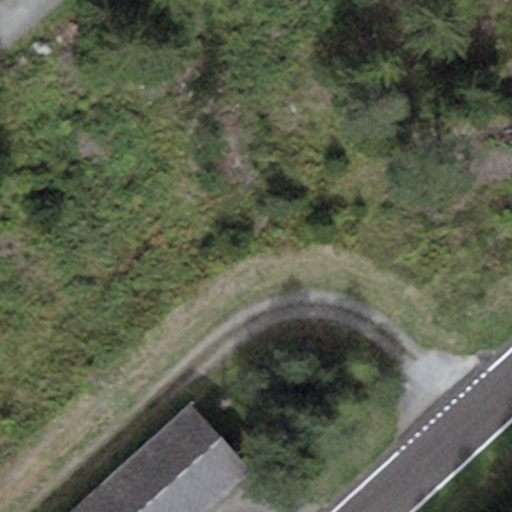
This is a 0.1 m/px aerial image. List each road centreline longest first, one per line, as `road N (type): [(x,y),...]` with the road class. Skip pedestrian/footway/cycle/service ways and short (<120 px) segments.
road 1 (tertiary): [(397,511),(511,411)]
road 2 (track): [(0,65),(101,0)]
